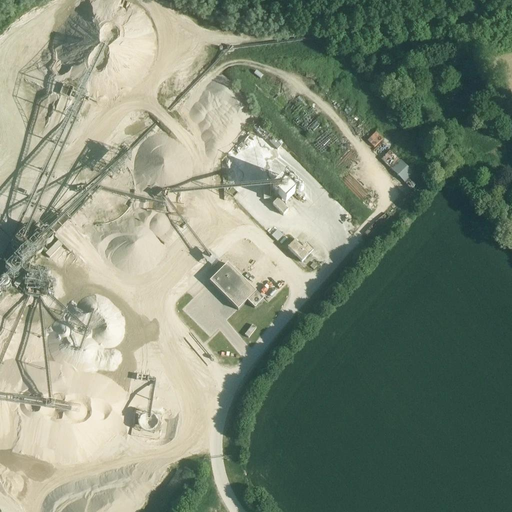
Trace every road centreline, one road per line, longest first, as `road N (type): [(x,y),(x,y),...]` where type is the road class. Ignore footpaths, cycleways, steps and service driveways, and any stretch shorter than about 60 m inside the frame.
road 1 (track): [(330,31),(241,43),(179,25),(146,84),(157,110),(202,161),(215,195),(205,224),(179,251),(152,262),(115,257),(82,239),(57,201),(68,153),(117,106)]
road 2 (unclassified): [(237,511),(217,457),(220,416),(241,371),(311,288)]
